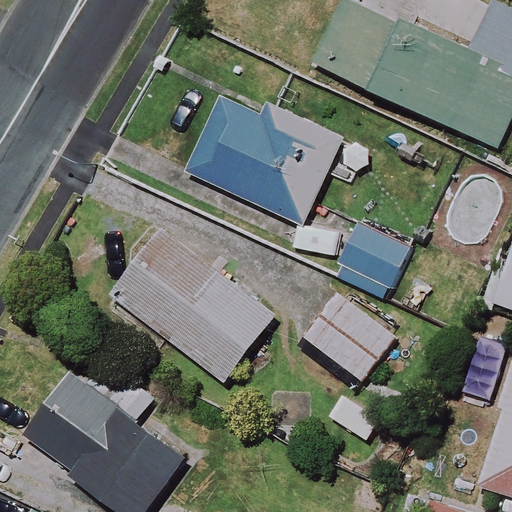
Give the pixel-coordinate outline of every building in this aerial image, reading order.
[(417,9),(395,0),(350,0),(321,66),(503,149),(511,129),(511,60),(414,16),(417,9)] [(193,171),(310,225),(333,174),(350,182),(366,148),(274,106),(269,115),(227,96),(193,171)] [(415,248),(364,223),(338,274),(389,300),(415,248)] [(511,259),(497,303),(511,307),(511,259)] [(200,302),(147,262),(119,299),(233,384),(281,319),(220,274),(200,302)] [(402,339),(342,295),(305,344),(364,389),(402,339)] [(154,398),(83,347),(22,431),(132,511),(154,511),(195,457),(140,417),(154,398)] [(511,393),(483,486),(511,495),(511,393)] [(429,511),(469,511),(433,501),(429,511)]
